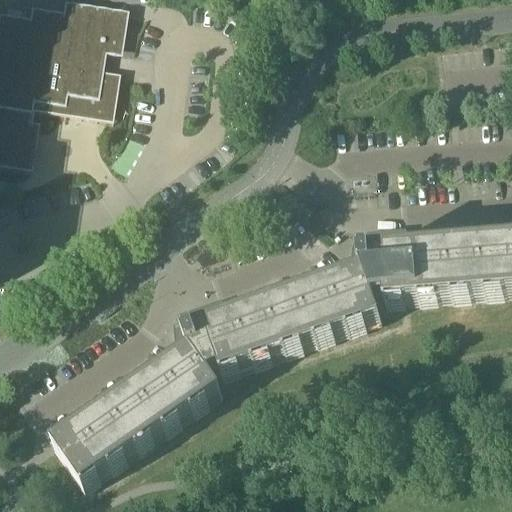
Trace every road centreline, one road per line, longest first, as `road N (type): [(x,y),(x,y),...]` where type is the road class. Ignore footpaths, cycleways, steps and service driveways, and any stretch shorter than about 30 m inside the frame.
road 1 (tertiary): [(280,159),(306,81),(343,44),(511,22)]
road 2 (tertiary): [(0,355),(156,252)]
road 3 (tertiary): [(156,252),(280,159)]
